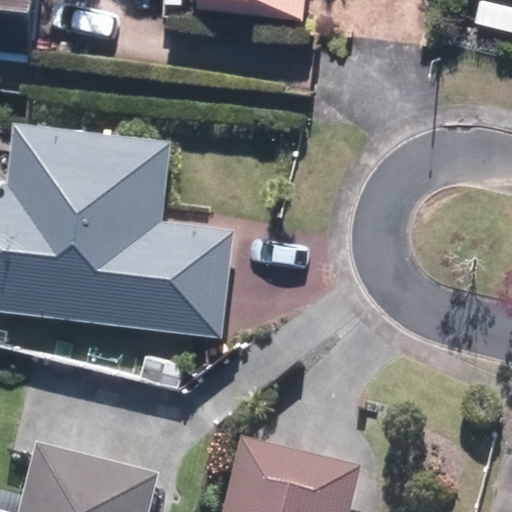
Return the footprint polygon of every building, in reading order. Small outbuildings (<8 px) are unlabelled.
[(54,0),(0,0),(0,43),(48,50),(54,0)] [(209,0),(209,4),(319,17),(320,0),(209,0)] [(0,302),(238,332),(252,223),(180,214),(190,134),(34,115),(26,175),(0,172),(0,302)] [(365,511),(377,463),(257,436),(238,511),(365,511)] [(27,511),(0,505),(0,511),(183,511),(194,473),(69,441),(50,511),(27,511)]
